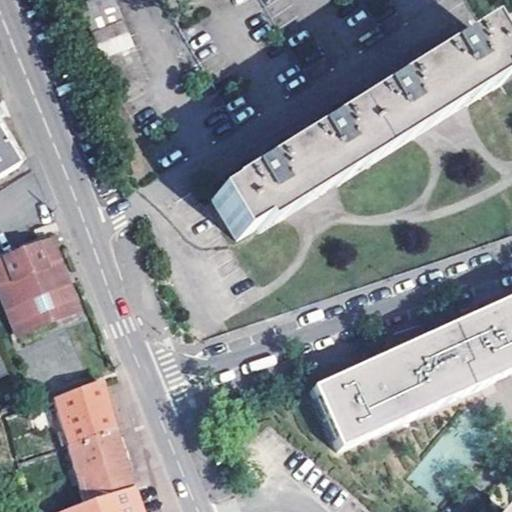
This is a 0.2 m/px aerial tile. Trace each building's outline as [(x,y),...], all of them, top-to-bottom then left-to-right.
[(112,0),(98,0),(81,8),(117,93),(146,81),(112,0)] [(501,88),(476,46),(437,68),(433,61),(423,68),(391,87),(378,94),(382,101),(312,142),(308,135),(298,142),(261,163),(252,168),(256,175),(212,201),(237,243),(256,233),(259,238),(498,97),(495,91),(501,88)] [(0,179),(17,169),(0,139),(0,179)] [(1,260),(0,260),(0,305),(15,341),(82,313),(51,240),(38,246),(1,260)] [(348,377),(314,392),(340,451),(490,386),(498,383),(511,376),(511,303),(494,312),(471,322),(454,330),(348,377)] [(51,403),(66,451),(114,434),(105,408),(98,385),(51,403)] [(75,480),(124,463),(121,455),(114,434),(66,451),(75,480)] [(138,511),(125,468),(124,463),(75,480),(85,511),(138,511)]
